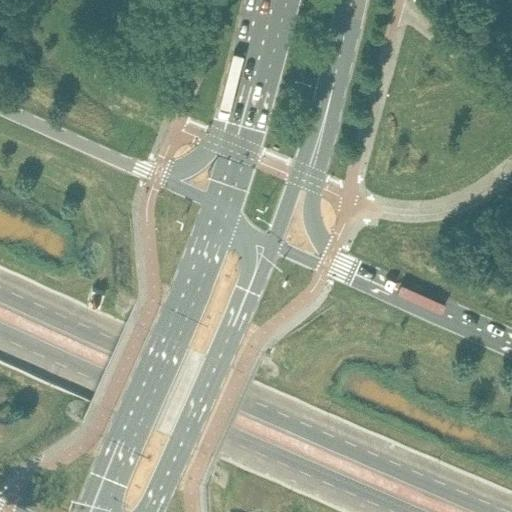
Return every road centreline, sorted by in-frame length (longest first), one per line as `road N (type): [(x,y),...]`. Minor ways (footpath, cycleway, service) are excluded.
road 1 (secondary): [(493,511),(0,293)]
road 2 (secondary): [(0,333),(411,511)]
road 3 (secondary): [(222,211),(91,511)]
road 4 (secondary): [(150,511),(276,244)]
road 5 (secondary): [(511,344),(326,262)]
road 6 (secondary): [(326,262),(311,204),(330,128),(328,88)]
road 7 (secondary): [(156,178),(0,103)]
road 8 (tertiary): [(276,244),(328,88)]
road 9 (secondary): [(250,87),(199,159),(156,178)]
road 10 (tertiary): [(250,87),(222,211)]
